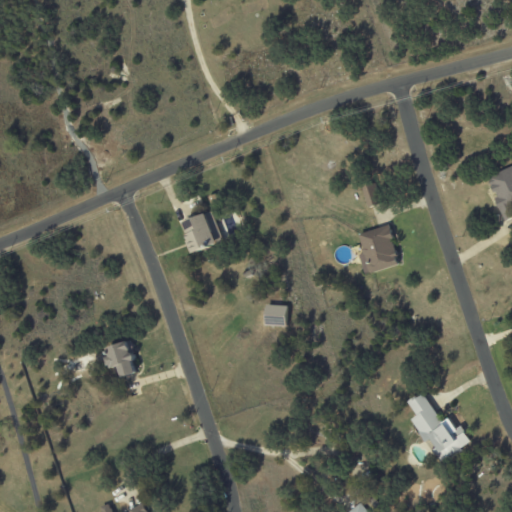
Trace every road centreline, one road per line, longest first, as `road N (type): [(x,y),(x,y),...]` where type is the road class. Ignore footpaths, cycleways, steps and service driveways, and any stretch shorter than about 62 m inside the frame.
road 1 (residential): [(511,52),(311,110),(0,247)]
road 2 (residential): [(399,83),(511,430)]
road 3 (residential): [(122,192),(235,511)]
